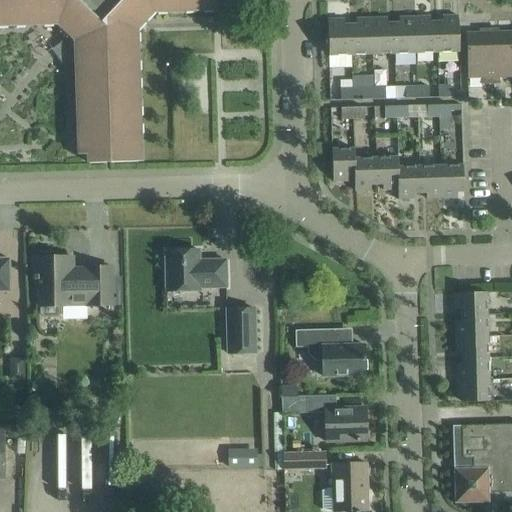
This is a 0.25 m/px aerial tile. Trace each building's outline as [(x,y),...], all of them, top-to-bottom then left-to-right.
[(0,0),(0,25),(26,24),(26,21),(43,21),(44,24),(58,23),(76,40),(76,55),(79,55),(80,72),(77,72),(78,100),(81,100),(82,118),(79,118),(79,146),(82,146),(82,155),(89,155),(89,164),(138,163),(137,135),(140,135),(139,107),(136,107),(135,90),(138,90),(137,62),(134,62),(134,44),(137,44),(136,30),(153,11),(168,11),(168,8),(185,7),(185,10),(213,10),(213,7),(223,7),(222,0),(0,0)] [(437,23),(438,53),(460,52),(458,16),(442,17),(443,22),(437,23)] [(430,17),(415,18),(416,53),(438,53),(437,23),(430,23),(430,17)] [(416,53),(415,18),(399,18),(399,24),(393,24),(394,54),(416,53)] [(356,25),(350,25),(351,55),(373,55),(371,19),(356,19),(356,25)] [(394,54),(393,24),(387,24),(387,19),(371,19),(373,55),(394,54)] [(351,55),(350,25),(344,25),(344,20),(328,20),(329,56),(351,55)] [(490,85),(489,29),(483,29),(483,34),(466,34),(468,78),(481,78),(481,85),(490,85)] [(511,76),(511,62),(511,33),(495,33),(495,29),(489,29),(490,85),(500,84),(500,77),(511,76)] [(375,77),(353,78),(354,82),(354,90),(354,98),(364,98),(364,90),(375,89),(375,77)] [(342,101),(354,101),(354,98),(354,90),(354,82),(353,78),(342,79),(342,101)] [(440,98),(452,97),(451,87),(440,87),(440,98)] [(419,99),(419,88),(408,88),(408,99),(419,99)] [(419,88),(419,99),(430,98),(430,88),(419,88)] [(375,100),(375,89),(364,90),(364,98),(364,100),(375,100)] [(375,89),(375,100),(386,100),(386,89),(375,89)] [(452,104),(440,105),(441,115),(452,115),(452,104)] [(441,115),(440,105),(429,105),(430,116),(441,115)] [(397,117),(397,106),(386,107),(386,117),(397,117)] [(408,106),(397,106),(397,117),(408,117),(408,106)] [(354,119),(354,108),(342,108),(343,119),(354,119)] [(354,108),(354,119),(365,118),(365,108),(354,108)] [(354,160),(355,160),(355,149),(332,150),(333,182),(349,181),(349,176),(354,176),(354,160)] [(398,159),(376,160),(377,185),(383,185),(383,190),(398,190),(399,190),(398,169),(399,169),(398,159)] [(376,160),(355,160),(354,160),(354,176),(355,191),(371,191),(371,185),(377,185),(376,160)] [(441,167),(443,198),(458,198),(458,192),(464,192),(463,166),(441,167)] [(443,198),(441,167),(420,168),(421,193),(426,193),(426,199),(443,198)] [(420,168),(399,169),(398,169),(399,190),(398,190),(398,200),(414,199),(414,194),(421,193),(420,168)] [(227,288),(227,280),(226,260),(200,261),(199,251),(165,252),(166,272),(166,292),(200,291),(200,288),(227,288)] [(113,306),(113,287),(112,267),(86,268),(86,269),(70,269),(70,264),(73,263),(73,257),(56,258),(54,254),(41,254),(39,258),(33,258),(34,280),(38,280),(38,307),(41,307),(41,315),(44,318),(58,317),(61,314),(60,307),(63,307),(63,305),(87,305),(87,306),(113,306)] [(0,292),(10,292),(9,259),(0,259),(0,292)] [(461,316),(487,315),(486,293),(455,294),(455,310),(461,310),(461,316)] [(228,354),(256,353),(255,309),(227,310),(228,354)] [(487,315),(461,316),(461,322),(455,322),(456,338),(488,337),(487,315)] [(323,377),(343,377),(363,376),(363,361),(364,361),(364,345),(336,346),(335,330),(315,330),(295,331),(296,348),(308,348),(308,354),(316,362),(322,362),(323,377)] [(488,337),(456,338),(456,353),(462,353),(462,359),(488,359),(488,337)] [(15,359),(11,363),(11,379),(23,379),(23,359),(15,359)] [(488,359),(462,359),(462,365),(457,365),(457,381),(489,380),(488,359)] [(490,402),(489,380),(457,381),(457,397),(463,396),(463,403),(490,402)] [(282,387),(283,397),(297,397),(297,387),(282,387)] [(336,396),(316,396),(306,397),(306,414),(325,413),(326,442),(367,441),(366,408),(336,409),(336,396)] [(455,504),(490,503),(489,493),(511,492),(511,424),(461,426),(462,459),(472,459),(473,469),(454,469),(455,504)] [(325,453),(297,454),(283,454),(284,470),(325,469),(325,453)] [(328,490),(322,492),(322,509),(329,511),(333,511),(332,511),(342,511),(354,511),(358,511),(359,511),(368,511),(367,464),(332,465),(332,490),(328,490)]
